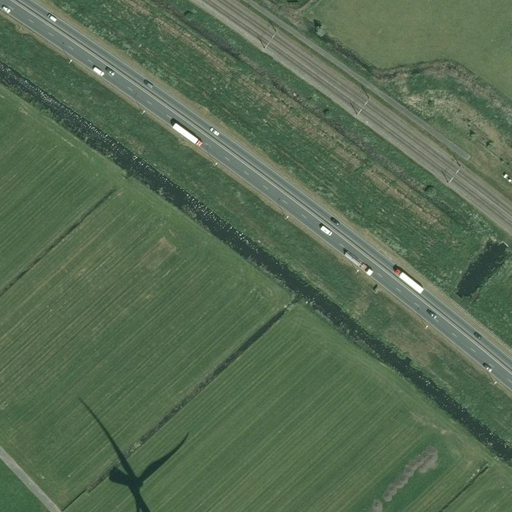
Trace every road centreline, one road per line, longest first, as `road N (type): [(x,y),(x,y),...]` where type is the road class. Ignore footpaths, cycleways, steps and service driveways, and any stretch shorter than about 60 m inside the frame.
road 1 (trunk): [(0,2),(268,190),(511,383)]
road 2 (trunk): [(511,365),(196,119),(19,0)]
